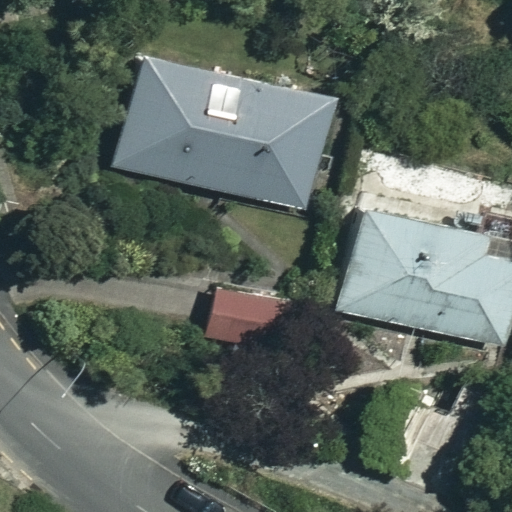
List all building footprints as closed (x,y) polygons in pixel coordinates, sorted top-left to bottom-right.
[(321,87),(124,46),(99,164),(296,204),(321,87)] [(511,273),(511,235),(341,199),(318,302),(497,341),(511,273)] [(296,286),(208,269),(190,360),(278,377),(296,286)] [(485,395),(445,381),(422,450),(462,464),(485,395)] [(409,396),(353,384),(338,458),(393,470),(409,396)]
